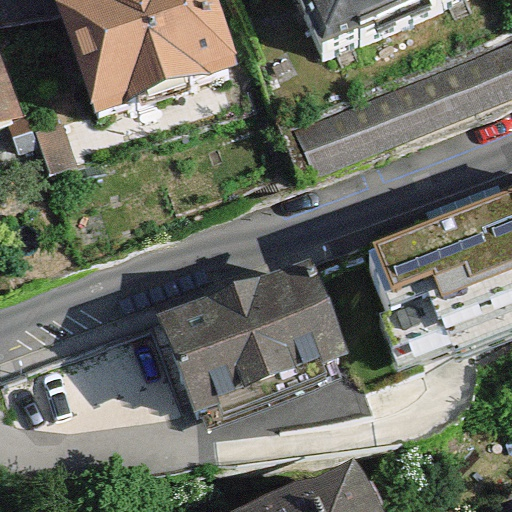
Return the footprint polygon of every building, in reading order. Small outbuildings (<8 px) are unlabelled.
[(110,0),(58,18),(102,144),(256,91),(223,0),(110,0)] [(292,0),(329,75),(485,0),(292,0)] [(511,41),(307,116),(329,175),(511,107),(511,41)] [(0,156),(35,144),(0,49),(0,156)] [(53,131),(64,170),(89,163),(78,124),(53,131)] [(511,201),(323,275),(362,382),(371,403),(511,345),(511,201)] [(167,331),(206,438),(362,382),(323,275),(167,331)] [(385,511),(371,483),(311,511),(385,511)]
